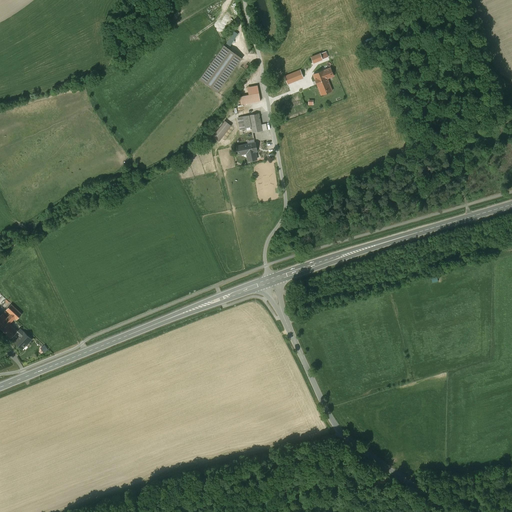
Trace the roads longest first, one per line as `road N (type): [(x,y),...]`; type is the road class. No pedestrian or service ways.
road 1 (tertiary): [(450,511),(337,427),(271,280)]
road 2 (secondary): [(0,386),(271,280)]
road 3 (unclassified): [(243,0),(286,192),(265,251),(271,280)]
road 4 (secondary): [(271,280),(511,204)]
